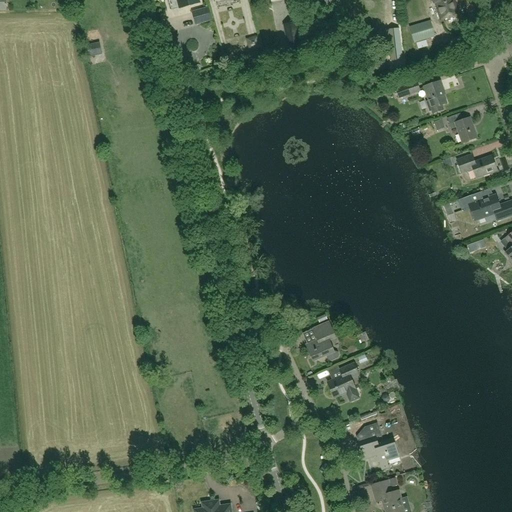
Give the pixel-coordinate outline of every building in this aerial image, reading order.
[(429,0),(432,5),(436,3),(441,20),(458,14),(453,0),(429,0)] [(207,8),(192,13),(196,25),(211,20),(207,8)] [(435,37),(430,21),(409,28),(414,43),(435,37)] [(283,25),(287,45),(300,43),(296,22),(283,25)] [(403,60),(399,29),(388,30),(391,62),(403,60)] [(258,36),(246,39),(249,52),(261,48),(258,36)] [(99,44),(86,46),(88,56),(101,54),(99,44)] [(303,52),(302,44),(298,44),(299,50),(283,52),(283,56),(303,52)] [(416,82),(395,90),(398,99),(420,91),(416,82)] [(444,111),(442,105),(446,104),(442,92),(443,91),(440,82),(423,87),(428,101),(425,102),(429,113),(431,112),(432,115),(444,111)] [(460,114),(447,118),(450,129),(456,127),(462,143),(477,138),(470,118),(462,121),(460,114)] [(442,120),(433,123),(436,131),(445,128),(442,120)] [(472,155),(457,160),(461,174),(473,170),(476,179),(497,171),(494,163),(492,163),(490,157),(474,162),(472,155)] [(451,158),(441,162),(444,169),(453,166),(451,158)] [(491,189),(458,200),(462,210),(470,208),(474,221),(495,214),(497,221),(511,215),(511,201),(510,202),(506,204),(499,206),(495,195),(488,198),(487,196),(493,194),(491,189)] [(486,247),(484,240),(477,242),(479,249),(486,247)] [(325,315),(317,319),(319,324),(327,320),(325,315)] [(317,340),(306,345),(313,362),(326,356),(328,360),(331,361),(337,358),(339,355),(337,353),(334,351),(329,341),(335,338),(329,322),(313,329),(317,340)] [(365,354),(358,358),(360,364),(368,361),(365,354)] [(332,381),(327,383),(331,391),(335,398),(346,393),(350,401),(352,401),(357,399),(358,397),(355,389),(352,390),(349,383),(352,381),(350,378),(359,374),(354,364),(339,370),(342,376),(332,381)] [(369,440),(359,443),(362,455),(369,452),(371,457),(378,455),(382,469),(388,467),(386,461),(389,460),(389,458),(398,455),(393,438),(383,441),(379,430),(377,423),(365,427),(369,440)] [(398,486),(396,478),(389,480),(391,487),(398,486)] [(388,481),(371,485),(376,502),(382,500),(383,505),(384,504),(386,511),(403,511),(400,499),(401,499),(399,491),(391,493),(388,481)] [(215,501),(202,503),(203,509),(194,510),(194,511),(231,511),(230,505),(219,507),(215,504),(215,501)]
